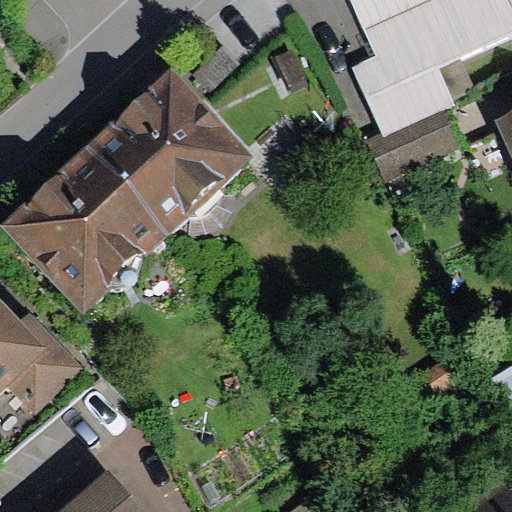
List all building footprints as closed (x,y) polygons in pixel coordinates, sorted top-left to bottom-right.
[(345,76),(379,148),(448,116),(430,79),(511,40),(511,16),(504,0),(339,0),(370,64),(345,76)] [(161,93),(77,167),(158,258),(242,184),(161,93)] [(511,202),(511,125),(485,136),(511,202)] [(77,167),(0,235),(0,248),(74,332),(158,258),(77,167)] [(0,361),(0,386),(12,376),(0,361)] [(466,511),(497,511),(488,498),(466,511)] [(109,511),(101,501),(87,511),(109,511)]
